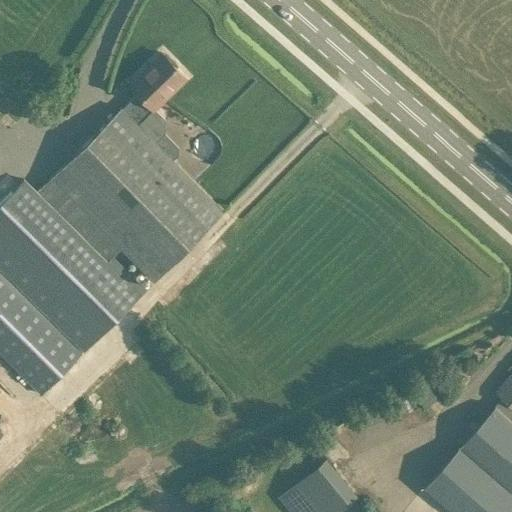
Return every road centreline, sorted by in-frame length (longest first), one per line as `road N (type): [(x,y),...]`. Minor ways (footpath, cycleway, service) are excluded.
road 1 (primary): [(511,195),(288,0)]
road 2 (track): [(63,511),(141,467),(172,511)]
